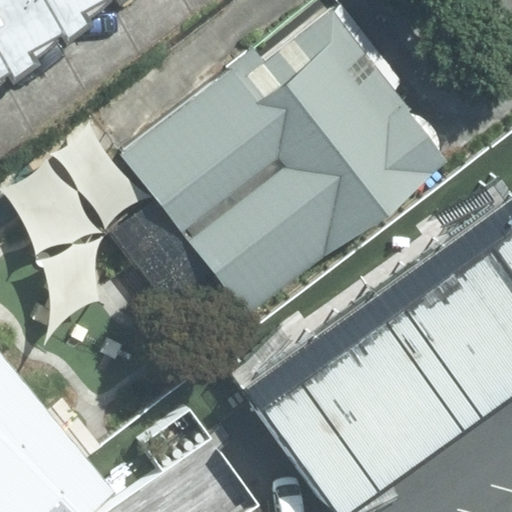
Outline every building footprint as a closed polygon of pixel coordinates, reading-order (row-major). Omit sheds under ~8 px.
[(0,0),(0,43),(47,9),(42,0),(0,0)] [(42,0),(47,9),(58,0),(42,0)] [(234,307),(430,154),(308,0),(290,0),(105,144),(234,307)] [(511,207),(508,203),(238,400),(320,511),(321,511),(511,373),(511,207)] [(0,509),(60,449),(0,389),(0,509)]
